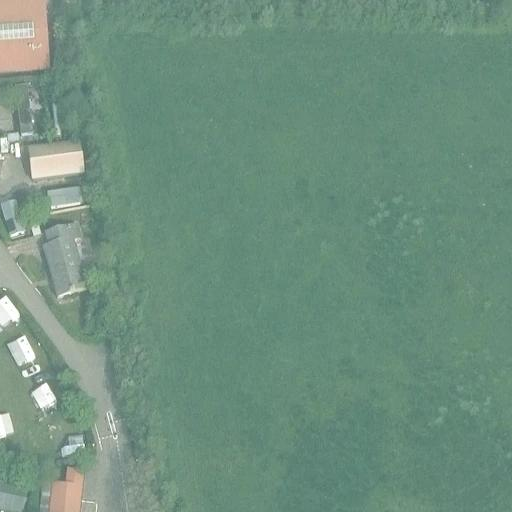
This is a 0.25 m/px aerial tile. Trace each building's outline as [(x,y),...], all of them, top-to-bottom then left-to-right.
[(0,71),(42,68),(37,5),(0,7),(0,71)] [(27,152),(32,184),(81,177),(77,145),(27,152)] [(70,243),(79,240),(75,227),(44,236),(48,249),(42,251),(56,300),(85,292),(70,243)] [(49,511),(79,511),(84,475),(68,473),(66,489),(52,487),(49,511)] [(0,503),(21,508),(25,494),(0,488),(0,503)]
